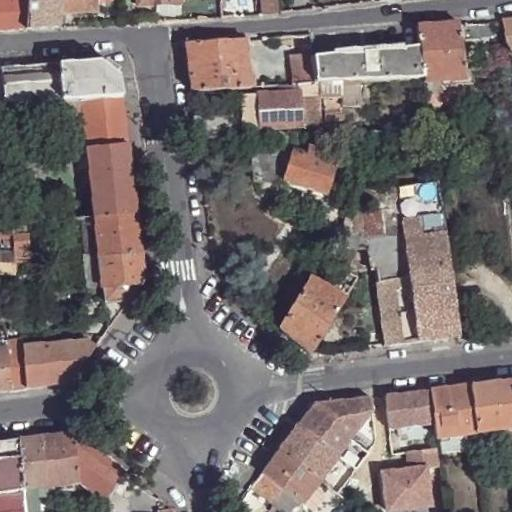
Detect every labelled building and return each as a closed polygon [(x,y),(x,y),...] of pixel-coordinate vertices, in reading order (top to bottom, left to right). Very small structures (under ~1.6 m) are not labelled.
[(0,0),(0,29),(23,28),(26,0),(0,0)] [(61,0),(61,14),(97,11),(96,0),(61,0)] [(260,0),(262,14),(276,12),(275,0),(260,0)] [(504,41),(511,52),(511,18),(501,19),(504,41)] [(460,22),(417,25),(420,46),(424,74),(425,78),(425,81),(467,78),(462,34),(460,22)] [(186,42),(192,89),(251,86),(245,37),(186,42)] [(420,46),(314,53),(314,54),(317,83),(424,74),(420,46)] [(317,83),(314,54),(295,56),(297,83),(317,83)] [(82,99),(122,96),(120,77),(100,60),(0,68),(0,104),(7,104),(82,99)] [(363,101),(362,80),(342,81),(343,94),(344,102),(363,101)] [(342,81),(321,83),(321,94),(343,94),(342,81)] [(317,83),(297,83),(258,86),(258,93),(261,127),(306,124),(304,98),(318,97),(321,96),(321,94),(321,83),(317,83)] [(261,127),(258,93),(241,94),(244,128),(261,127)] [(129,158),(122,96),(82,99),(84,118),(89,168),(94,214),(135,212),(129,158)] [(304,98),(306,124),(320,123),(318,97),(304,98)] [(84,118),(82,99),(7,104),(8,119),(8,123),(74,120),(84,118)] [(230,114),(195,114),(197,136),(232,134),(230,114)] [(79,169),(89,168),(84,118),(74,120),(79,169)] [(391,140),(391,129),(371,130),(364,153),(379,160),(391,140)] [(283,181),(325,194),(339,154),(309,144),(305,157),(292,153),(257,152),(256,176),(283,181)] [(457,310),(439,182),(372,191),(374,211),(367,212),(373,249),(387,345),(460,336),(457,310)] [(374,211),(372,191),(361,190),(343,221),(345,246),(351,251),(373,249),(367,212),(374,211)] [(143,279),(135,212),(94,214),(81,215),(85,252),(83,252),(86,287),(89,287),(89,298),(80,299),(83,330),(102,328),(99,297),(103,297),(107,329),(143,279)] [(0,234),(13,234),(11,218),(0,218),(0,234)] [(13,240),(14,257),(15,261),(28,260),(26,246),(28,246),(26,232),(25,232),(24,218),(11,218),(13,234),(13,240)] [(14,257),(0,256),(0,272),(15,272),(15,261),(14,257)] [(309,276),(278,327),(309,355),(345,297),(309,276)] [(0,323),(19,323),(18,302),(0,303),(0,323)] [(473,308),(457,310),(460,336),(476,334),(473,308)] [(27,344),(21,345),(21,348),(24,387),(69,382),(94,346),(84,339),(27,344)] [(0,390),(24,387),(21,348),(6,349),(0,349),(0,390)] [(511,442),(511,399),(510,379),(471,384),(476,432),(497,430),(498,444),(511,442)] [(436,437),(476,432),(471,384),(430,389),(433,416),(436,437)] [(430,389),(415,391),(416,402),(418,417),(433,416),(430,389)] [(415,391),(394,393),(395,403),(395,404),(416,402),(415,391)] [(295,424),(277,449),(318,479),(336,454),(369,409),(367,396),(311,403),(295,424)] [(72,432),(16,439),(21,487),(77,481),(102,500),(123,472),(72,432)] [(0,492),(21,489),(21,487),(16,439),(0,440),(0,492)] [(301,502),(318,479),(277,449),(249,487),(271,503),(267,508),(272,511),(275,506),(283,511),(287,511),(297,499),(301,502)] [(383,509),(428,504),(425,468),(380,472),(383,509)] [(0,511),(24,511),(21,489),(0,492),(0,511)]
